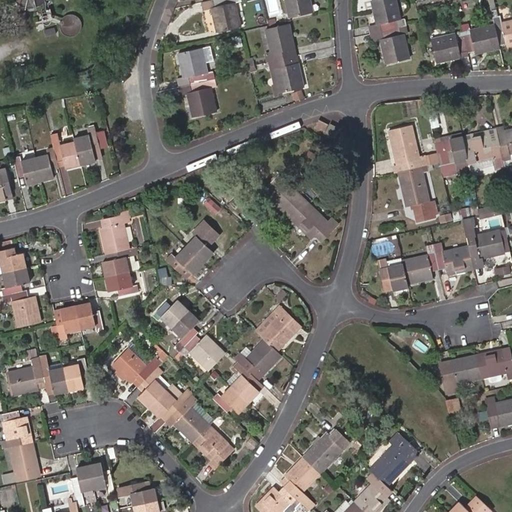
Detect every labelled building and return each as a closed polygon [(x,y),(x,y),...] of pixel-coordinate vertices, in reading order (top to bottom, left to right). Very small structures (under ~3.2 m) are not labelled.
[(212,0),(215,7),(211,8),(217,31),(241,26),(235,1),(240,0),(212,0)] [(284,0),(290,17),(314,11),(310,0),(284,0)] [(382,30),(398,26),(407,24),(405,17),(401,18),(396,0),(373,0),(372,0),(377,23),(380,22),(382,30)] [(25,12),(13,16),(15,24),(28,20),(25,12)] [(41,20),(42,21),(42,23),(43,23),(43,24),(44,25),(46,25),(47,26),(49,25),(50,25),(51,24),(52,22),(53,21),(52,19),(52,18),(52,17),(50,15),(49,15),(47,14),(45,15),(44,15),(43,16),(42,18),(42,19),(41,20)] [(60,25),(60,29),(62,31),(64,34),(67,35),(71,37),(75,35),(79,33),(80,30),(81,25),(80,22),(78,18),(75,16),(71,15),(68,15),(65,16),(62,18),(60,21),(60,25)] [(494,24),(499,43),(507,41),(508,46),(511,44),(511,19),(502,22),(500,15),(493,17),(494,24)] [(277,60),(295,56),(292,48),(295,47),(290,24),(265,29),(270,53),(275,52),(277,60)] [(462,31),(467,51),(475,49),(476,53),(500,48),(499,43),(494,24),(462,31)] [(400,34),(398,26),(382,30),(384,38),(380,39),(386,62),(410,57),(404,33),(400,34)] [(54,27),(44,30),(46,37),(57,33),(54,27)] [(371,41),(380,39),(384,38),(382,30),(369,33),(371,41)] [(461,53),(467,51),(462,31),(432,39),(437,61),(461,56),(461,53)] [(188,84),(215,78),(213,71),(208,72),(202,48),(177,53),(183,77),(186,77),(188,84)] [(295,56),(277,60),(269,62),(270,68),(274,67),(281,92),(304,86),(298,61),(296,62),(295,56)] [(215,78),(188,84),(190,91),(187,92),(193,116),(217,110),(211,86),(216,85),(215,78)] [(326,124),(319,120),(316,127),(323,130),(326,124)] [(330,123),(326,131),(335,136),(339,127),(330,123)] [(403,170),(422,166),(440,162),(437,152),(424,155),(420,156),(412,124),(389,130),(396,163),(401,162),(403,170)] [(498,139),(503,160),(510,158),(509,154),(511,153),(511,128),(503,131),(505,137),(498,139)] [(90,133),(74,137),(75,141),(81,164),(96,160),(94,149),(100,148),(96,131),(90,133)] [(464,140),(471,168),(472,173),(472,175),(505,167),(503,160),(498,139),(489,141),(488,135),(464,140)] [(437,152),(440,162),(443,177),(458,173),(457,171),(471,168),(464,140),(463,136),(450,139),(452,148),(437,152)] [(54,150),(57,159),(63,158),(66,168),(81,164),(75,141),(60,145),(59,141),(52,142),(54,150)] [(36,157),(42,179),(54,176),(53,168),(58,167),(57,159),(54,150),(48,152),(49,154),(36,157)] [(20,184),(42,179),(36,157),(22,160),(21,156),(14,158),(20,184)] [(422,166),(403,170),(398,171),(405,206),(413,204),(415,211),(430,207),(429,200),(430,200),(422,166)] [(0,200),(7,199),(4,188),(11,186),(7,168),(0,169),(0,200)] [(292,220),(308,202),(278,174),(267,185),(273,190),(267,197),(292,220)] [(427,182),(431,197),(438,195),(434,180),(427,182)] [(328,220),(308,202),(292,220),(311,238),(315,235),(321,241),(338,223),(332,217),(328,220)] [(101,228),(106,253),(111,252),(129,248),(122,214),(107,218),(109,226),(101,228)] [(186,245),(203,262),(213,251),(208,246),(220,234),(204,220),(193,231),(197,235),(186,245)] [(467,236),(469,244),(471,253),(478,251),(479,258),(505,252),(499,229),(467,236)] [(474,268),(471,253),(469,244),(443,250),(440,241),(433,243),(435,252),(439,268),(446,266),(448,274),(474,268)] [(203,262),(186,245),(182,242),(167,258),(186,278),(203,262)] [(137,254),(135,246),(129,248),(111,252),(112,259),(103,261),(105,276),(130,270),(127,256),(137,254)] [(3,271),(26,266),(23,253),(15,254),(13,248),(0,250),(0,257),(3,271)] [(402,260),(403,263),(408,283),(433,277),(431,270),(439,268),(435,252),(402,260)] [(408,286),(408,283),(403,263),(388,266),(387,262),(381,264),(385,282),(391,280),(393,290),(408,286)] [(29,281),(26,266),(3,271),(7,287),(3,288),(4,294),(23,290),(21,283),(29,281)] [(130,270),(105,276),(109,291),(119,288),(120,295),(138,291),(137,285),(133,286),(130,270)] [(28,297),(26,289),(23,290),(4,294),(6,302),(12,300),(18,326),(41,321),(36,296),(28,297)] [(161,316),(172,327),(189,309),(178,299),(171,305),(167,301),(153,315),(158,319),(161,316)] [(90,302),(75,305),(81,328),(95,325),(97,330),(104,328),(100,310),(93,312),(90,302)] [(63,318),(56,320),(57,322),(60,338),(67,337),(66,332),(81,328),(75,305),(61,308),(63,318)] [(278,306),(254,329),(261,336),(264,339),(277,350),(300,325),(278,306)] [(196,334),(198,332),(193,327),(200,320),(189,309),(172,327),(183,338),(168,353),(169,354),(173,358),(181,350),(196,334)] [(201,339),(196,334),(181,350),(185,355),(189,351),(209,370),(212,366),(226,352),(206,333),(201,339)] [(263,374),(281,355),(277,350),(264,339),(246,357),(240,352),(235,357),(238,360),(252,373),(257,369),(263,374)] [(132,381),(139,387),(158,366),(168,356),(161,350),(147,364),(129,347),(114,364),(131,382),(132,381)] [(511,355),(511,353),(504,354),(503,348),(476,354),(482,377),(511,370),(511,355)] [(455,383),(482,377),(476,354),(438,362),(445,393),(457,391),(455,383)] [(69,390),(64,367),(49,370),(45,356),(40,358),(45,380),(46,385),(52,385),(54,394),(69,390)] [(45,380),(40,358),(39,357),(31,358),(33,365),(8,370),(14,395),(39,389),(37,382),(45,380)] [(64,367),(69,390),(84,387),(82,377),(88,375),(84,357),(79,358),(80,363),(64,367)] [(252,373),(238,360),(231,367),(235,371),(227,380),(231,384),(249,401),(260,390),(253,384),(258,379),(252,373)] [(158,366),(139,387),(143,391),(139,396),(150,407),(166,389),(155,379),(163,371),(158,366)] [(258,379),(263,374),(257,369),(252,373),(258,379)] [(264,385),(258,379),(253,384),(260,390),(264,385)] [(249,401),(231,384),(221,395),(218,392),(213,397),(225,408),(227,410),(227,411),(233,405),(239,411),(249,401)] [(166,389),(150,407),(159,417),(166,410),(171,415),(174,412),(191,396),(186,391),(177,399),(166,389)] [(191,396),(174,412),(179,418),(174,423),(193,442),(210,425),(191,406),(196,401),(191,396)] [(511,422),(511,398),(495,402),(494,397),(485,399),(491,427),(511,422)] [(454,410),(452,398),(446,399),(449,411),(454,410)] [(10,446),(33,441),(28,415),(20,417),(18,410),(4,413),(3,413),(8,438),(10,446)] [(159,417),(165,422),(171,415),(166,410),(159,417)] [(179,418),(174,412),(171,415),(165,422),(170,427),(174,423),(179,418)] [(234,449),(210,425),(193,442),(210,460),(208,462),(214,469),(234,449)] [(303,457),(319,474),(350,443),(333,428),(328,433),(327,431),(303,457)] [(10,446),(8,438),(1,440),(3,447),(10,446)] [(369,468),(378,477),(387,486),(412,460),(406,455),(411,450),(399,438),(369,468)] [(39,467),(33,441),(10,446),(18,479),(33,475),(31,469),(39,467)] [(302,492),(319,474),(303,457),(284,475),(290,481),(285,485),(301,501),(306,496),(302,492)] [(115,493),(110,470),(103,471),(101,463),(89,465),(94,488),(107,485),(109,495),(115,493)] [(85,511),(81,490),(94,488),(89,465),(76,468),(78,477),(71,479),(76,501),(78,511),(85,511)] [(390,488),(387,486),(378,477),(354,501),(365,511),(377,511),(390,499),(385,493),(390,488)] [(133,505),(157,500),(155,487),(151,488),(149,481),(117,487),(119,495),(131,493),(133,505)] [(296,506),(301,501),(285,485),(279,491),(274,485),(255,504),(263,511),(281,511),(291,502),(296,506)] [(488,511),(491,509),(476,495),(464,507),(459,501),(449,511),(488,511)] [(159,511),(160,511),(157,500),(133,505),(134,511),(159,511)] [(78,511),(76,501),(42,509),(42,511),(78,511)] [(365,511),(354,501),(343,511),(365,511)]
